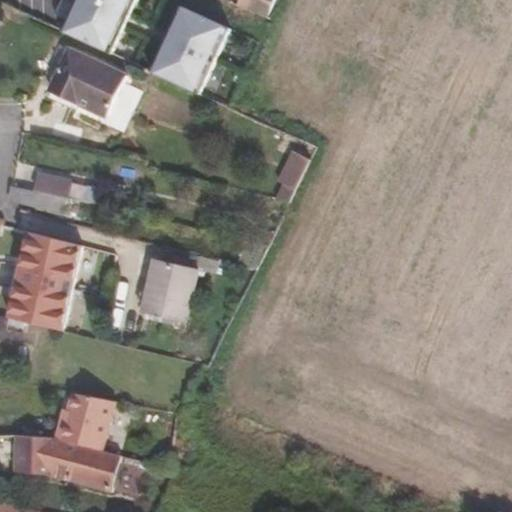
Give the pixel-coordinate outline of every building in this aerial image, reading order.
[(136,0),(81,0),(67,32),(112,52),(136,0)] [(271,24),(281,0),(248,0),(243,10),(271,24)] [(229,30),(183,9),(154,73),(200,93),(229,30)] [(105,112),(116,89),(63,61),(55,77),(52,86),(105,112)] [(226,89),(236,94),(249,68),(238,63),(226,89)] [(284,218),(303,175),(282,165),(271,195),(275,197),(268,212),(284,218)] [(23,198),(22,201),(74,215),(83,183),(51,172),(45,192),(27,186),(23,198)] [(88,247),(55,236),(45,275),(75,284),(88,247)] [(256,280),(266,259),(244,252),(236,273),(256,280)] [(141,318),(181,327),(194,273),(154,263),(141,318)] [(35,333),(25,329),(30,309),(0,299),(0,321),(2,322),(16,327),(14,338),(32,344),(35,333)] [(0,333),(14,338),(16,327),(2,322),(0,321),(0,333)] [(28,384),(61,393),(71,361),(37,352),(28,384)] [(188,391),(144,377),(139,397),(182,410),(188,391)] [(76,421),(71,420),(62,446),(10,438),(8,473),(58,483),(121,503),(131,471),(107,463),(123,418),(82,407),(76,421)] [(163,483),(177,488),(180,469),(166,466),(163,483)] [(146,511),(157,481),(131,471),(121,503),(146,511)] [(0,511),(87,511),(87,510),(42,496),(0,492),(0,511)]
